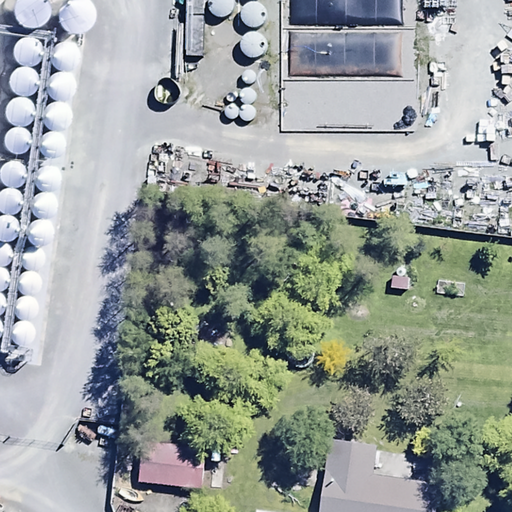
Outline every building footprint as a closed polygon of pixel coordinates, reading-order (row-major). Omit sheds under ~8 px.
[(33,29),(40,27),(45,24),(49,19),(51,13),(51,7),(49,1),(48,0),(16,0),(15,2),(13,8),(14,15),(17,21),(21,25),(27,28),(33,29)] [(79,35),(85,33),(91,30),(95,25),(97,19),(97,13),(95,7),(91,2),(87,0),(68,0),(64,3),(61,8),(59,14),(60,21),(62,27),(67,31),(73,34),(79,35)] [(221,17),(225,16),(229,14),(232,10),(233,6),(233,2),(232,0),(207,0),(207,3),(207,7),(209,11),(212,15),(216,17),(221,17)] [(254,28),(259,27),(263,24),(265,21),(267,17),(267,13),(265,9),(263,5),(259,3),(255,1),(251,2),(247,3),(244,6),(241,9),(240,14),(241,18),(243,22),(246,25),(250,27),(254,28)] [(254,59),(259,57),(262,55),(265,52),(266,48),(267,43),(265,39),(263,36),(259,33),(255,32),(251,32),(247,34),(244,36),(241,40),(240,44),(241,49),(242,53),(246,56),(250,58),(254,59)] [(29,68),(34,66),(38,64),(41,60),(43,56),(43,51),(41,47),(39,43),(35,40),(30,39),(26,39),(21,41),(18,44),(15,47),(14,52),(15,57),(17,61),(20,65),(24,67),(29,68)] [(66,72),(71,71),(75,68),(78,64),(80,60),(80,55),(78,51),(76,47),(72,44),(67,43),(63,43),(58,45),(55,47),(52,51),(51,56),(51,61),(53,66),(57,69),(61,71),(66,72)] [(25,96),(30,95),(34,93),(37,89),(39,84),(39,80),(37,76),(34,72),(31,69),(26,68),(22,68),(17,70),(14,72),(11,76),(10,81),(11,86),(13,90),(16,94),(20,96),(25,96)] [(249,83),(251,83),(253,82),(254,80),(255,78),(255,76),(254,75),(253,73),(252,72),(250,71),(248,71),(246,72),(244,73),(243,75),(243,77),(243,79),(244,81),(245,82),(247,83),(249,83)] [(63,102),(68,101),(70,100),(72,98),(75,94),(76,90),(76,85),(75,81),(72,77),(68,74),(64,73),(59,73),(55,75),(51,78),(49,82),(47,87),(48,91),(50,96),(53,99),(58,102),(63,102)] [(248,104),(251,103),(254,102),(255,100),(256,97),(256,94),(255,92),(254,90),(252,88),(249,88),(246,88),(244,88),(242,90),(240,92),(240,95),(240,98),(241,100),(243,102),(246,104),(248,104)] [(21,127),(26,126),(30,123),(33,119),(35,115),(35,110),(34,105),(31,102),(27,99),(23,98),(18,98),(13,99),(10,102),(7,106),(6,111),(6,116),(9,120),(12,124),(16,126),(21,127)] [(58,132),(63,130),(67,128),(71,124),(72,120),(72,115),(71,110),(68,107),(64,104),(60,103),(55,103),(50,104),(47,107),(44,111),(43,116),(43,121),(46,125),(49,129),(53,131),(58,132)] [(232,119),(234,118),(237,117),(238,115),(239,112),(239,110),(238,108),(237,106),(235,104),(232,104),(230,104),(228,105),(226,106),(225,108),(224,111),(224,113),(225,115),(227,117),(229,118),(232,119)] [(248,121),(251,120),(253,119),(255,117),(256,114),(256,111),(255,109),(254,107),(251,105),(249,104),(246,104),(244,105),(242,107),(240,109),(239,112),(240,115),(241,117),(243,119),(245,121),(248,121)] [(19,154),(23,153),(27,150),(29,147),(31,143),(31,139),(30,135),(27,131),(24,129),(20,128),(15,128),(12,129),(8,132),(6,135),(5,140),(5,144),(7,148),(10,151),(14,153),(19,154)] [(54,157),(58,156),(62,154),(65,150),(66,146),(66,143),(65,139),(62,136),(59,133),(55,132),(51,132),(48,134),(44,136),(42,139),(41,143),(42,148),(43,151),(46,154),(50,156),(54,157)] [(14,187),(18,186),(22,184),(24,180),(26,176),(26,172),(24,168),(22,165),(19,162),(15,161),(10,161),(6,163),(3,165),(1,169),(0,171),(0,176),(0,177),(2,181),(5,184),(9,186),(14,187)] [(49,190),(53,189),(57,187),(59,183),(61,180),(61,176),(59,172),(57,169),(54,166),(50,165),(46,165),(42,167),(39,169),(37,172),(36,177),(36,181),(38,185),(41,188),(45,189),(49,190)] [(11,215),(15,214),(19,211),(21,208),(23,204),(23,200),(21,196),(19,192),(16,190),(12,189),(7,189),(3,190),(0,193),(0,192),(0,210),(2,212),(6,214),(11,215)] [(46,218),(50,217),(54,214),(56,211),(58,207),(58,203),(57,200),(54,196),(51,194),(47,193),(43,193),(39,194),(36,197),(34,200),(33,204),(34,208),(35,212),(38,215),(42,217),(46,218)] [(7,241),(11,240),(15,238),(18,234),(19,230),(19,226),(18,222),(16,219),(12,216),(8,215),(4,215),(0,216),(0,239),(3,240),(7,241)] [(43,244),(47,243),(50,241),(53,237),(54,234),(54,230),(53,226),(51,223),(47,220),(44,219),(40,219),(36,221),(33,223),(31,226),(30,231),(30,235),(32,239),(35,242),(38,243),(43,244)] [(0,266),(2,266),(6,265),(10,263),(12,260),(14,256),(14,252),(12,248),(10,245),(7,242),(3,241),(0,241),(0,266)] [(37,270),(41,269),(45,267),(47,264),(49,260),(49,256),(48,252),(45,249),(42,247),(38,246),(34,246),(30,247),(27,250),(25,253),(24,257),(25,261),(26,265),(29,268),(33,270),(37,270)] [(0,291),(2,291),(6,289),(9,285),(10,281),(10,277),(9,274),(6,270),(3,268),(0,266),(0,291)] [(32,295),(36,294),(40,292),(42,289),(43,285),(43,281),(42,277),(40,274),(37,272),(33,271),(29,271),(25,272),(22,275),(20,278),(19,282),(19,286),(21,290),(24,293),(28,295),(32,295)] [(28,320),(32,319),(35,317),(38,314),(39,310),(39,306),(38,302),(36,299),(32,297),(29,296),(25,296),(21,297),(18,300),(16,303),(15,307),(15,311),(17,315),(20,318),(23,320),(28,320)] [(24,345),(28,344),(32,342),(34,339),(36,335),(36,331),(34,328),(32,324),(29,322),(25,321),(21,321),(18,322),(15,325),(13,328),(11,332),(12,336),(14,340),(16,343),(20,345),(24,345)] [(207,446),(139,438),(134,481),(203,488),(207,446)] [(379,452),(331,446),(321,511),(438,511),(442,489),(375,480),(379,452)] [(144,511),(150,510),(137,483),(122,490),(132,511),(144,511)]
